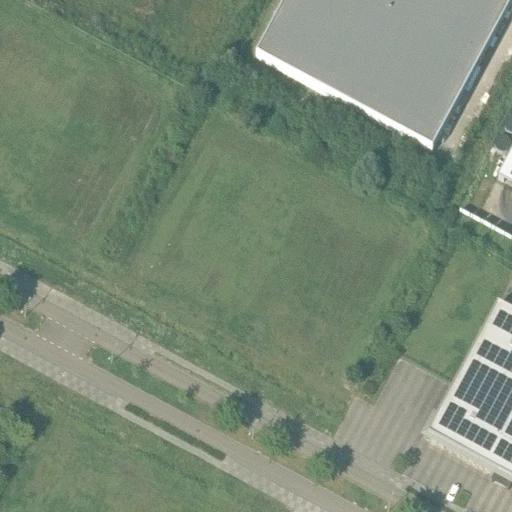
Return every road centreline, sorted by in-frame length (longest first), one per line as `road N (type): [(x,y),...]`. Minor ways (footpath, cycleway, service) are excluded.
road 1 (residential): [(423,511),(74,326)]
road 2 (residential): [(60,358),(346,511)]
